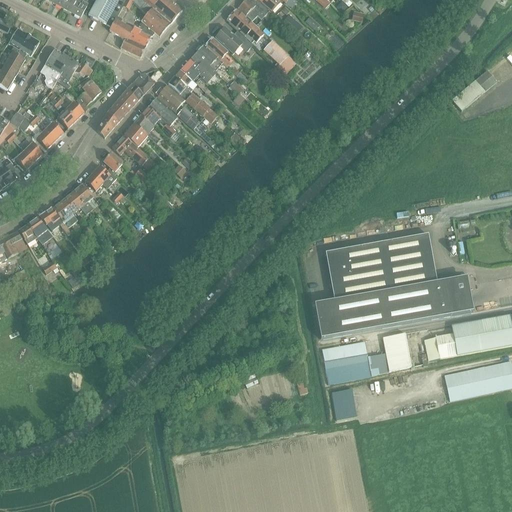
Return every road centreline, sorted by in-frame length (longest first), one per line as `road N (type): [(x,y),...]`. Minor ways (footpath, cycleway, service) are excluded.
road 1 (unclassified): [(0,458),(78,436),(106,411),(413,92),(490,0)]
road 2 (residential): [(73,182),(202,36)]
road 3 (residential): [(0,204),(99,110)]
